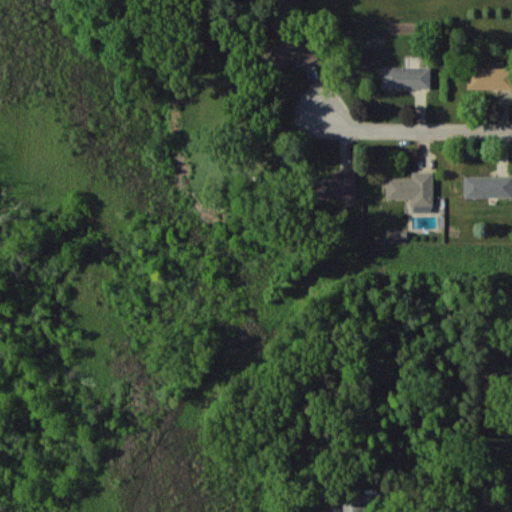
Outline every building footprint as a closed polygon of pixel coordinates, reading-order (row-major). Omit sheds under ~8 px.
[(263,49),(269,69),(296,61),(297,64),(317,58),(309,35),(263,49)] [(431,67),(382,66),(381,87),(430,88),(431,67)] [(467,88),(510,89),(510,68),(468,67),(467,88)] [(311,198),(355,198),(355,171),(334,172),(334,177),(311,177),(311,198)] [(433,171),(412,171),(412,177),(386,177),(386,198),(412,198),(412,211),(433,211),(433,171)] [(511,196),(511,175),(464,175),(464,197),(511,196)] [(342,511),(367,511),(367,506),(361,506),(361,486),(342,486),(342,511)]
